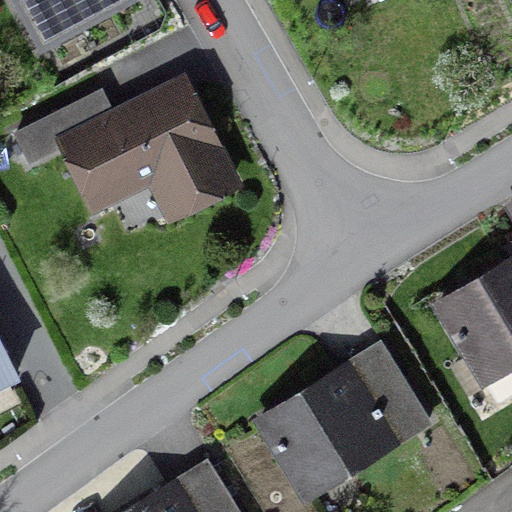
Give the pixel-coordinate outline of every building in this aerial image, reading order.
[(130,10),(124,0),(13,0),(43,56),(130,10)] [(226,178),(182,94),(66,154),(95,210),(163,175),(178,202),(226,178)] [(511,372),(511,279),(442,323),(484,390),(511,372)] [(0,385),(12,379),(0,357),(0,385)] [(425,422),(385,357),(268,429),(308,494),(425,422)]
